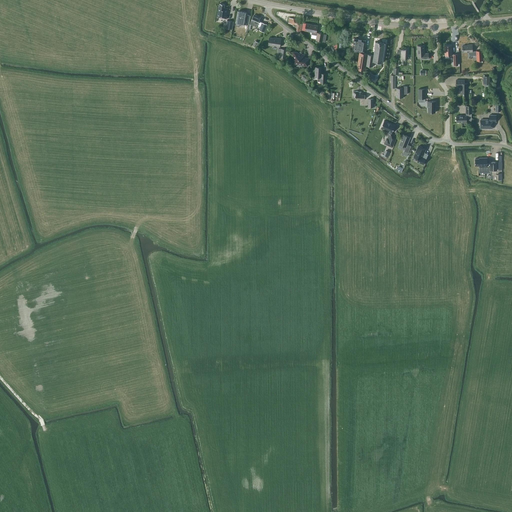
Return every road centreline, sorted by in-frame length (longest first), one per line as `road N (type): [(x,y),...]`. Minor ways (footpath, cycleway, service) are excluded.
road 1 (unclassified): [(447,143),(433,141),(266,5)]
road 2 (tertiary): [(435,26),(266,5)]
road 3 (residential): [(447,143),(435,26)]
